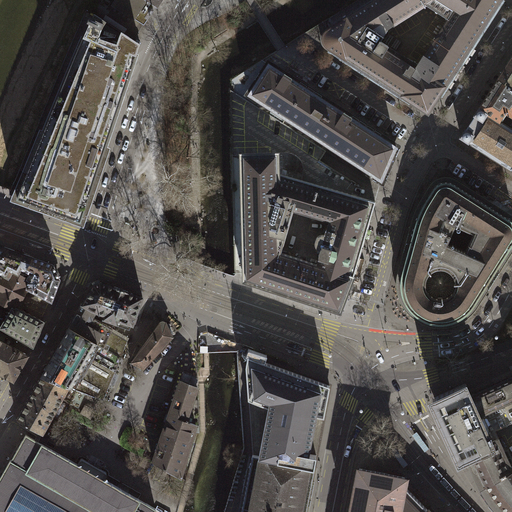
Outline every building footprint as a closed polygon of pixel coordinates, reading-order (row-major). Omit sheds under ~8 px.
[(116,0),(113,5),(144,25),(157,6),(159,4),(158,3),(160,0),(116,0)] [(362,71),(369,76),(374,69),(389,46),(396,51),(402,42),(387,32),(389,28),(417,11),(409,0),(373,0),(327,29),(324,32),(322,35),(322,38),(322,41),(323,44),(326,48),(362,71)] [(501,2),(502,0),(409,0),(417,11),(426,5),(448,19),(443,28),(472,46),(485,26),(501,2)] [(28,173),(17,198),(37,206),(80,221),(83,212),(108,139),(131,70),(140,44),(122,32),(121,33),(117,44),(98,38),(102,29),(106,22),(94,14),(92,18),(90,17),(87,23),(90,24),(84,36),(76,32),(19,169),(28,173)] [(121,33),(122,32),(106,22),(102,29),(98,38),(117,44),(121,33)] [(459,67),(472,46),(443,28),(440,26),(435,33),(438,35),(418,65),(404,56),(401,54),(397,52),(396,51),(389,46),(374,69),(369,76),(382,83),(385,86),(429,114),(442,93),(459,67)] [(511,58),(498,79),(511,87),(511,58)] [(287,119),(306,88),(291,78),(292,78),(288,76),(285,73),(285,74),(269,64),(249,94),(287,119)] [(511,87),(498,79),(480,108),(500,121),(500,120),(505,113),(506,114),(506,113),(511,116),(511,87)] [(389,163),(396,146),(351,117),(351,116),(348,114),(345,112),(344,113),(306,88),(287,119),(382,180),(389,163)] [(472,145),(511,170),(511,128),(502,123),(503,122),(500,120),(500,121),(480,108),(461,138),(469,143),(469,142),(472,144),(472,145)] [(511,220),(510,219),(454,184),(450,182),(446,182),(443,182),(440,183),(436,185),(434,189),(428,198),(421,211),(416,225),(411,243),(403,273),(402,277),(401,283),(402,290),(403,295),(405,300),(408,305),(411,309),(414,312),(419,316),(425,319),(429,321),(433,322),(438,323),(443,323),(447,322),(452,321),(458,319),(461,317),(464,315),(467,312),(470,310),(473,306),(490,279),(511,244),(511,220)] [(32,257),(0,245),(0,271),(5,274),(6,275),(9,269),(19,274),(19,273),(22,268),(25,270),(32,257)] [(44,261),(32,257),(25,270),(30,273),(28,277),(28,278),(32,280),(28,288),(51,300),(56,288),(59,279),(53,264),(44,261)] [(17,308),(28,288),(32,280),(28,278),(28,277),(19,273),(19,274),(9,269),(6,275),(5,274),(4,278),(0,276),(0,302),(12,309),(16,311),(17,308)] [(118,319),(133,324),(143,297),(129,292),(113,286),(100,282),(99,279),(93,281),(94,284),(83,304),(92,309),(97,311),(105,315),(104,318),(117,323),(118,319)] [(92,309),(83,304),(69,327),(104,347),(111,333),(112,328),(93,317),(97,311),(92,309)] [(33,346),(43,321),(17,308),(16,311),(12,309),(1,327),(33,346)] [(160,322),(131,361),(144,368),(173,337),(165,322),(164,321),(162,321),(161,321),(160,322)] [(104,347),(69,327),(41,376),(69,387),(85,393),(104,400),(111,383),(119,364),(122,357),(120,356),(104,347)] [(104,347),(120,356),(126,342),(111,333),(104,347)] [(0,372),(14,380),(28,355),(0,339),(0,372)] [(253,454),(314,466),(321,429),(330,385),(290,371),(248,355),(247,356),(248,357),(247,363),(246,363),(253,454)] [(166,422),(194,431),(199,431),(198,399),(193,398),(198,385),(197,385),(197,377),(184,373),(182,379),(181,379),(169,414),(166,422)] [(511,373),(499,380),(500,382),(495,384),(511,420),(511,373)] [(62,399),(69,387),(41,376),(30,396),(55,411),(62,399)] [(500,382),(499,380),(494,382),(486,388),(485,388),(473,392),(474,394),(471,395),(465,384),(433,398),(459,457),(467,453),(479,479),(483,486),(511,469),(498,438),(492,441),(487,431),(511,420),(495,384),(500,382)] [(70,404),(76,390),(69,387),(62,399),(70,404)] [(85,393),(76,390),(70,404),(78,408),(85,393)] [(48,423),(55,411),(30,396),(17,420),(42,434),(42,433),(48,423)] [(82,413),(92,419),(96,412),(86,406),(82,413)] [(52,425),(48,423),(42,433),(54,439),(62,423),(55,419),(52,425)] [(180,477),(194,431),(166,422),(153,461),(180,477)] [(11,460),(0,478),(0,511),(153,511),(156,508),(104,479),(107,473),(81,458),(78,464),(26,435),(11,461),(11,460)] [(241,511),(305,511),(314,466),(253,454),(241,511)] [(425,511),(428,509),(404,484),(405,476),(360,468),(351,511),(425,511)] [(511,511),(511,469),(483,486),(488,494),(493,502),(502,511),(511,511)]
